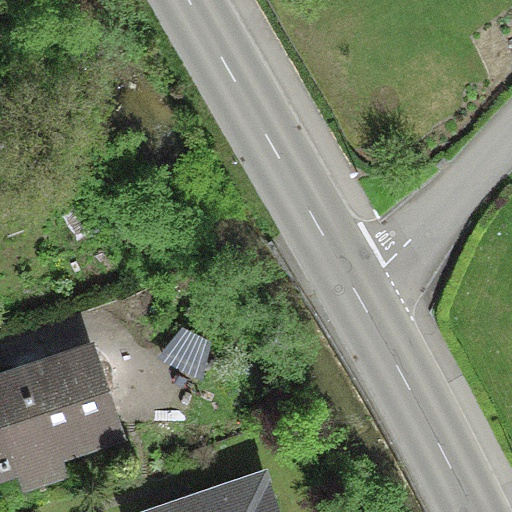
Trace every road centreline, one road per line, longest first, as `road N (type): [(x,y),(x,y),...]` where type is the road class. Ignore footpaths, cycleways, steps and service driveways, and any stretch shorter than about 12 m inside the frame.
road 1 (secondary): [(351,297),(187,0)]
road 2 (secondary): [(467,511),(351,297)]
road 3 (residential): [(511,133),(396,267),(351,297)]
